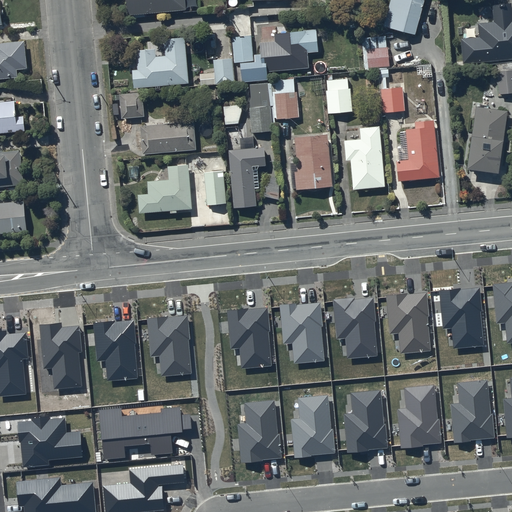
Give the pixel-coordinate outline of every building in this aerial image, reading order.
[(127,0),(128,13),(133,12),(133,16),(145,15),(145,11),(180,9),(181,11),(188,11),(188,10),(198,10),(197,0),(127,0)] [(390,0),(383,27),(414,36),(424,0),(390,0)] [(480,38),(462,40),(464,65),(482,63),(482,66),(511,63),(511,3),(492,5),(494,22),(479,23),(480,38)] [(267,77),(267,70),(308,66),(307,51),(317,50),(316,27),(274,30),(275,39),(259,40),(260,52),(253,52),(251,33),(232,35),(234,61),(240,60),(242,79),(267,77)] [(155,46),(136,48),(138,68),(133,68),(134,85),(189,81),(186,33),(164,34),(165,53),(156,54),(155,46)] [(388,65),(385,34),(361,37),(364,69),(387,67),(387,65),(388,65)] [(0,76),(17,75),(17,67),(27,66),(25,39),(0,40),(0,76)] [(214,71),(200,72),(200,79),(194,80),(194,85),(234,81),(231,56),(213,58),(214,71)] [(500,95),(511,94),(511,65),(498,66),(500,95)] [(390,71),(379,72),(380,80),(381,79),(383,114),(405,113),(403,88),(391,89),(390,71)] [(249,105),(251,130),(273,129),(272,122),(275,121),(275,117),(299,115),(298,90),(295,90),(294,75),(297,75),(297,72),(271,73),(271,81),(249,82),(250,105),(249,105)] [(327,88),(326,88),(328,111),(351,110),(350,86),(348,87),(347,77),(332,78),(332,73),(328,74),(328,78),(327,78),(327,88)] [(142,90),(119,92),(121,117),(144,115),(142,90)] [(16,114),(14,98),(0,99),(0,131),(25,129),(23,114),(16,114)] [(243,106),(224,107),(225,125),(239,124),(243,106)] [(508,114),(477,110),(468,170),(499,175),(508,114)] [(194,119),(140,123),(142,152),(196,148),(194,119)] [(397,163),(399,182),(440,178),(434,123),(416,124),(417,130),(406,131),(406,133),(399,134),(401,149),(398,149),(399,163),(397,163)] [(385,187),(380,127),(360,128),(361,139),(344,141),(346,161),(350,161),(352,183),(358,183),(358,190),(385,187)] [(332,187),(327,135),(294,139),(295,148),(293,148),(294,157),(296,156),(297,166),(290,167),(293,190),(296,189),(297,191),(332,187)] [(241,149),(229,151),(235,208),(256,206),(254,189),(259,189),(257,170),(259,166),(266,166),(264,147),(254,148),(253,137),(240,139),(241,149)] [(0,184),(23,182),(20,149),(0,150),(0,184)] [(168,181),(147,182),(148,195),(138,195),(139,213),(170,212),(170,215),(177,214),(177,211),(191,210),(189,166),(167,167),(168,181)] [(223,171),(203,173),(206,204),(226,202),(223,171)] [(268,173),(262,193),(277,197),(283,177),(268,173)] [(0,231),(26,229),(24,198),(10,200),(10,199),(0,199),(0,231)] [(511,283),(493,285),(496,323),(506,322),(508,343),(511,342),(511,283)] [(479,287),(439,291),(443,329),(452,328),(454,349),(484,345),(479,287)] [(426,292),(386,296),(390,334),(399,333),(401,354),(432,351),(426,292)] [(373,297),(333,300),(337,338),(346,337),(348,358),(378,355),(373,297)] [(320,302),(280,306),(284,343),(293,342),(295,363),(326,360),(320,302)] [(267,307),(227,311),(231,349),(240,348),(242,369),(272,366),(267,307)] [(187,315),(147,319),(151,357),(159,356),(162,377),(192,374),(188,339),(190,339),(187,315)] [(133,320),(93,324),(97,362),(105,361),(107,382),(138,378),(133,320)] [(61,322),(39,325),(43,369),(51,368),(53,389),(82,386),(78,353),(82,353),(79,325),(62,327),(61,322)] [(6,328),(0,328),(0,396),(27,394),(23,359),(29,358),(26,333),(6,335),(6,328)] [(460,404),(451,405),(455,443),(495,438),(489,380),(458,384),(460,404)] [(406,408),(397,409),(401,447),(441,443),(435,385),(404,388),(406,408)] [(353,413),(344,414),(348,452),(388,448),(382,390),(351,393),(353,413)] [(300,419),(291,419),(295,457),(335,453),(329,395),(298,398),(300,419)] [(246,424),(237,424),(241,462),(281,458),(275,400),(244,403),(246,424)] [(121,408),(99,410),(104,460),(126,457),(124,446),(150,443),(151,455),(173,453),(171,433),(192,432),(190,414),(180,415),(180,407),(160,408),(161,412),(122,416),(121,408)] [(64,417),(18,422),(23,467),(49,465),(49,460),(83,457),(80,431),(66,432),(64,417)] [(130,483),(102,486),(105,511),(139,511),(164,510),(162,484),(185,482),(183,464),(129,470),(130,483)] [(60,477),(16,482),(19,507),(24,506),(24,511),(95,511),(92,482),(61,485),(60,477)]
